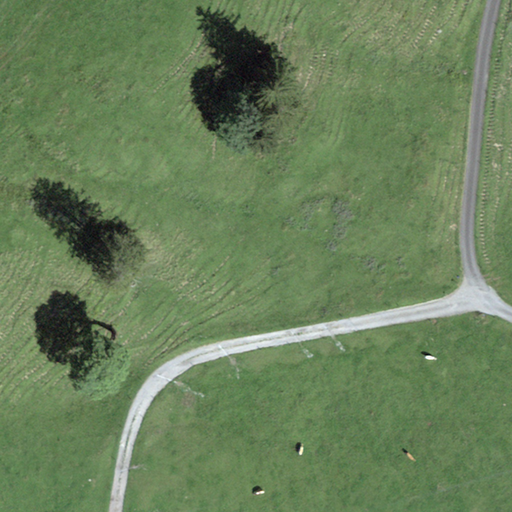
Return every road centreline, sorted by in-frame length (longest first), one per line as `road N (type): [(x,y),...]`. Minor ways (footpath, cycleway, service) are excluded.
road 1 (track): [(475,294),(387,323),(193,356),(159,375),(134,407),(113,511)]
road 2 (track): [(491,0),(463,255),(475,294),(511,317)]
